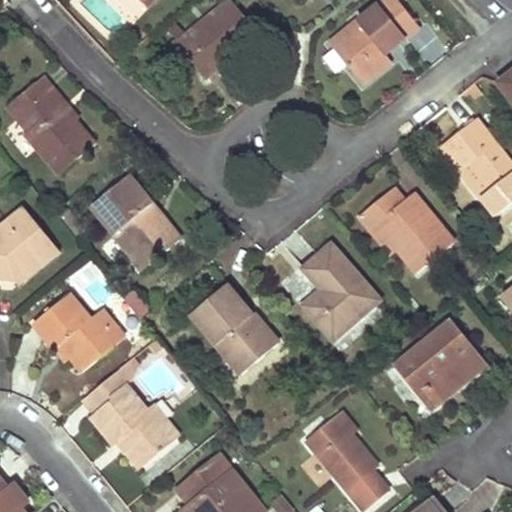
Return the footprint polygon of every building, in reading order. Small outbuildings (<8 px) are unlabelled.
[(204,79),(218,67),(215,62),(234,46),(238,50),(258,34),(229,0),(225,0),(163,51),(177,68),(188,59),(204,79)] [(389,61),(381,51),(393,40),(396,44),(417,26),(395,0),(382,0),(329,44),(362,84),(389,61)] [(511,71),(497,82),(511,101),(511,71)] [(58,104),(61,102),(53,91),(55,90),(44,76),(7,106),(27,131),(24,133),(57,174),(95,144),(74,117),(70,120),(58,104)] [(466,89),(469,94),(473,99),(481,93),(473,83),(466,89)] [(491,189),(480,197),(494,215),(511,200),(511,166),(476,120),(441,146),(459,170),(470,162),(491,189)] [(470,162),(459,170),(480,197),(491,189),(470,162)] [(178,238),(159,216),(156,219),(146,207),(150,204),(126,176),(106,193),(91,206),(114,234),(119,229),(148,264),(178,238)] [(422,212),(425,210),(412,195),(404,201),(393,189),(361,217),(371,229),(376,225),(417,273),(453,243),(431,217),(428,220),(422,212)] [(0,276),(1,276),(4,273),(14,274),(17,278),(24,279),(58,250),(24,207),(8,221),(10,223),(0,231),(0,276)] [(112,235),(141,269),(148,264),(119,229),(114,234),(112,235)] [(303,304),(332,338),(377,301),(330,245),(302,268),(320,290),(303,304)] [(277,343),(258,321),(256,323),(224,286),(190,314),(241,373),(277,343)] [(511,314),(511,288),(499,299),(511,314)] [(83,370),(98,358),(113,345),(103,333),(115,324),(102,309),(90,319),(69,293),(34,323),(57,350),(62,345),(83,370)] [(447,396),(442,389),(449,384),(454,390),(484,366),(448,321),(395,364),(431,408),(447,396)] [(103,333),(113,345),(124,335),(115,324),(103,333)] [(89,415),(113,444),(117,441),(125,434),(147,462),(174,440),(147,407),(127,382),(131,379),(122,367),(82,399),(93,412),(89,415)] [(147,407),(174,440),(181,434),(154,402),(147,407)] [(356,430),(340,412),(335,415),(351,434),(356,430)] [(386,491),(371,473),(378,467),(351,434),(335,415),(305,440),(363,510),(386,491)] [(117,441),(139,468),(147,462),(125,434),(117,441)] [(190,511),(264,511),(219,456),(178,489),(189,504),(186,506),(190,511)] [(0,511),(25,511),(22,507),(29,502),(14,484),(3,493),(0,489),(0,511)] [(273,505),(278,511),(291,511),(294,510),(283,496),(273,505)] [(436,511),(428,502),(414,511),(436,511)]
